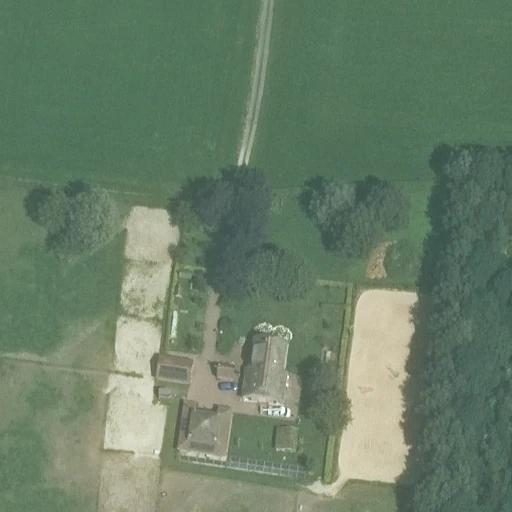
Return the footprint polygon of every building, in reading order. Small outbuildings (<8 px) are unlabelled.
[(250,371),(246,371),(242,400),(283,405),(287,375),(284,375),(287,347),(253,343),(250,371)] [(162,363),(160,380),(188,385),(191,367),(162,363)] [(233,383),(235,369),(218,366),(216,380),(233,383)] [(197,407),(186,406),(179,452),(224,458),(231,412),(218,411),(217,420),(196,416),(197,407)] [(284,432),(281,451),(294,453),(297,434),(284,432)]
